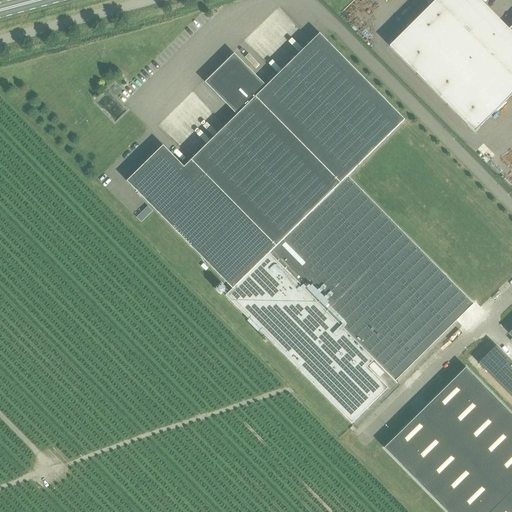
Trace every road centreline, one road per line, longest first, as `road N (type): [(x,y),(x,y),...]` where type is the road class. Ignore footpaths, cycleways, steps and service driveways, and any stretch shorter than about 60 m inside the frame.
road 1 (unclassified): [(511,294),(362,440)]
road 2 (unclassified): [(0,39),(148,0)]
